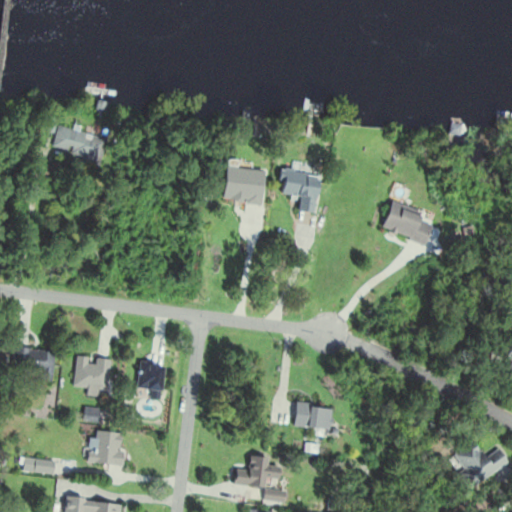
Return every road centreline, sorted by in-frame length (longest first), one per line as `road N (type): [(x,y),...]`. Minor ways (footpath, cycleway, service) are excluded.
road 1 (residential): [(0,289),(325,334),(511,423)]
road 2 (residential): [(200,317),(175,511)]
